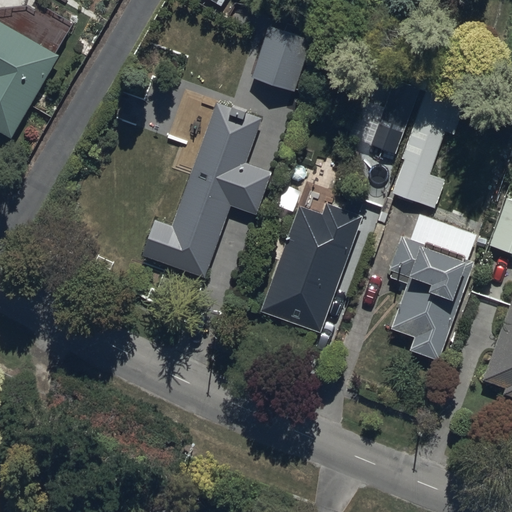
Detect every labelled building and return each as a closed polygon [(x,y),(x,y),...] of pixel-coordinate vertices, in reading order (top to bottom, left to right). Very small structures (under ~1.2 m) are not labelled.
[(57,52),(73,24),(40,3),(0,6),(0,130),(14,139),(61,54),(57,52)] [(312,40),(270,27),(254,77),(295,91),(312,40)] [(396,155),(419,90),(424,92),(428,80),(400,70),(396,82),(373,73),(350,139),(396,155)] [(468,95),(429,83),(393,194),(437,208),(446,180),(431,175),(445,131),(456,135),(468,95)] [(247,163),(261,119),(217,102),(172,226),(155,220),(143,255),(206,277),(231,207),(258,216),(272,171),(247,163)] [(321,334),(363,216),(359,214),(364,201),(348,195),(343,208),(326,202),(322,213),(299,205),(260,312),(321,334)] [(511,253),(511,200),(507,198),(490,246),(511,253)] [(425,244),(403,236),(388,276),(409,284),(392,330),(414,337),(410,350),(441,361),(476,262),(467,259),(475,237),(444,226),(438,244),(426,240),(425,244)] [(511,397),(511,293),(483,380),(506,388),(504,395),(511,397)]
